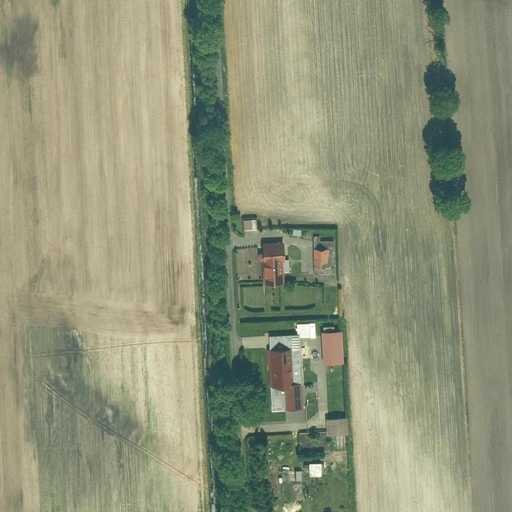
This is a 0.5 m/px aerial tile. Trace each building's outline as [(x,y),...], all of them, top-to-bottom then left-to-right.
[(255,218),(241,219),(242,229),(256,228),(255,218)] [(262,252),(257,252),(257,260),(262,260),(262,282),(283,282),(283,271),(289,271),(288,258),(284,259),(283,241),(262,242),(262,252)] [(313,242),(313,268),(333,267),(333,242),(313,242)] [(309,324),(296,325),(296,337),(315,336),(315,330),(317,330),(317,325),(315,325),(315,321),(309,321),(309,324)] [(342,331),(321,331),(322,364),(343,363),(342,331)] [(292,346),(267,348),(268,367),(270,367),(270,383),(292,382),(291,364),(293,364),(292,346)] [(301,383),(281,384),(283,409),(303,407),(301,383)] [(345,417),(324,418),(326,434),(347,432),(345,417)] [(308,464),(304,464),(304,470),(308,470),(308,475),(321,475),(321,462),(308,462),(308,464)] [(300,481),(296,481),(295,471),(282,472),(283,490),(283,489),(284,501),(302,500),(300,481)]
